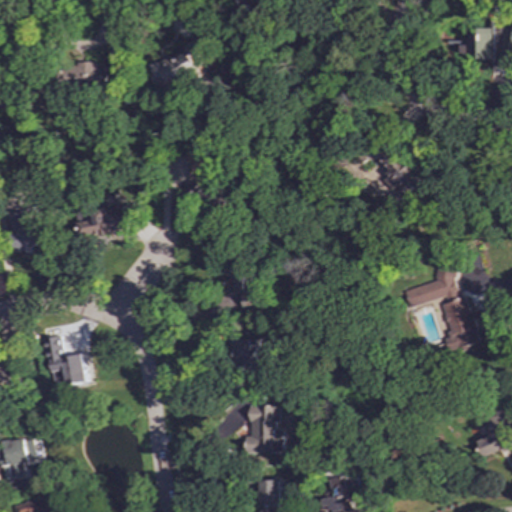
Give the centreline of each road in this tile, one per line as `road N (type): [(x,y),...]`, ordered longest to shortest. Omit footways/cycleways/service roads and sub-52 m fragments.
road 1 (residential): [(167,511),(132,335),(86,308),(0,312)]
road 2 (residential): [(511,132),(421,101),(407,87),(395,50),(417,0)]
